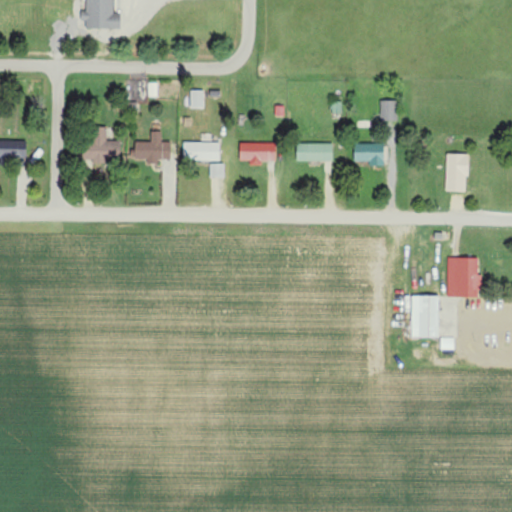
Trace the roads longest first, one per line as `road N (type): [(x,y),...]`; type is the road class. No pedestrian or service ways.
road 1 (residential): [(511,218),(0,212)]
road 2 (residential): [(0,65),(228,68),(250,40),(250,0)]
road 3 (residential): [(58,212),(59,67)]
